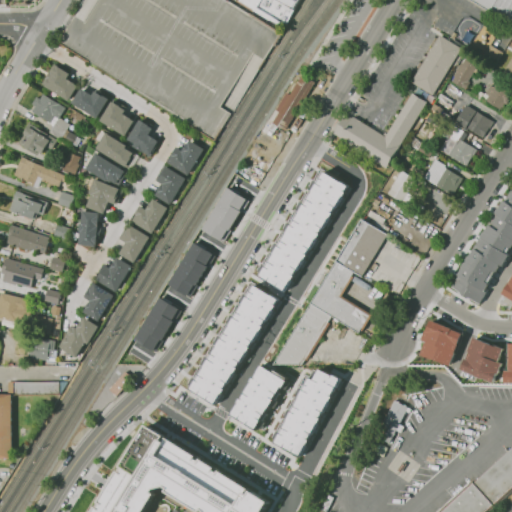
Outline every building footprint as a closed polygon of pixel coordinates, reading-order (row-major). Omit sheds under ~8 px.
[(228,0),(282,32),(214,142),(58,40),(68,23),(82,0),(228,0)] [(303,0),(285,29),(239,2),(240,0),(303,0)] [(511,0),(511,19),(495,9),(493,13),(471,0),(511,0)] [(441,35),(462,47),(435,95),(413,83),(441,35)] [(503,49),(494,64),(481,56),(489,41),(503,49)] [(511,55),(502,71),(511,77),(511,55)] [(465,88),(479,65),(464,56),(450,79),(465,88)] [(57,65),(44,85),(68,100),(78,86),(67,79),(70,74),(57,65)] [(316,81),(285,131),(277,126),(309,76),(316,81)] [(482,99),(504,113),(511,101),(511,97),(492,84),(482,99)] [(108,99),(95,119),(72,104),(82,90),(91,96),(95,90),(108,99)] [(357,119),(387,137),(415,92),(430,101),(389,168),(337,136),(347,118),(354,122),(357,119)] [(64,107),(43,94),(41,98),(38,96),(33,104),(36,106),(33,111),(50,122),(54,116),(57,118),(64,107)] [(444,120),(455,103),(441,95),(431,112),(444,120)] [(114,100),(101,120),(125,136),(134,121),(124,114),(127,109),(114,100)] [(459,119),(485,136),(495,121),(469,104),(459,119)] [(60,139),(51,134),(60,119),(70,124),(60,139)] [(140,119),(128,139),(151,154),(161,139),(151,133),(154,128),(140,119)] [(19,145),(31,126),(51,138),(39,157),(19,145)] [(457,129),(468,135),(465,141),(478,148),(467,168),(448,157),(457,140),(452,137),(457,129)] [(65,137),(69,132),(79,138),(75,143),(65,137)] [(133,153),(126,148),(128,145),(108,133),(98,148),(126,165),(133,153)] [(415,169),(432,145),(420,136),(403,161),(415,169)] [(189,141),(202,148),(188,174),(169,163),(178,148),(183,151),(189,141)] [(69,152),(79,156),(73,170),(63,166),(69,152)] [(125,171),(97,153),(88,168),(107,181),(109,177),(117,183),(125,171)] [(53,170),(20,156),(12,175),(36,186),(39,178),(47,182),(53,170)] [(423,177),(452,196),(464,177),(435,158),(423,177)] [(167,167),(186,177),(170,203),(156,195),(163,183),(158,181),(167,167)] [(264,279),(290,293),(346,183),(319,170),(264,279)] [(388,194),(403,204),(414,188),(398,178),(388,194)] [(122,190),(96,179),(90,193),(93,194),(88,206),(104,213),(108,201),(116,204),(122,190)] [(248,199),(226,187),(202,230),(224,242),(248,199)] [(44,200),(16,190),(9,209),(35,219),(37,212),(43,215),(48,202),(44,200)] [(57,203),(61,193),(73,197),(70,207),(57,203)] [(154,199),(167,207),(153,232),(135,222),(143,207),(148,210),(154,199)] [(433,238),(451,207),(459,212),(441,243),(433,238)] [(494,211),(511,222),(511,283),(506,280),(511,270),(511,242),(485,226),(494,211)] [(98,214),(95,245),(79,243),(82,212),(98,214)] [(365,220),(390,236),(364,277),(358,274),(338,261),(365,220)] [(54,235),(56,224),(68,227),(65,238),(54,235)] [(131,226),(150,236),(134,261),(120,254),(128,242),(122,240),(131,226)] [(5,243),(11,227),(35,235),(29,251),(5,243)] [(214,255),(193,242),(167,284),(188,297),(214,255)] [(49,267),(52,257),(65,261),(62,271),(49,267)] [(117,257),(130,265),(116,290),(98,280),(106,265),(111,268),(117,257)] [(3,275),(7,258),(30,265),(26,281),(3,275)] [(338,261),(358,274),(344,298),(373,316),(361,334),(312,304),(338,261)] [(511,279),(503,296),(511,300),(511,279)] [(192,391),(219,405),(277,298),(251,283),(192,391)] [(487,283),(505,295),(479,317),(470,312),(487,283)] [(96,284),(114,294),(99,320),(85,312),(92,300),(87,298),(96,284)] [(45,299),(46,290),(61,293),(59,302),(45,299)] [(27,298),(0,292),(0,318),(16,321),(19,307),(25,308),(27,298)] [(134,339),(155,352),(180,309),(159,297),(134,339)] [(444,304),(457,312),(441,339),(423,328),(434,309),(440,312),(444,304)] [(62,306),(60,315),(53,314),(55,305),(62,306)] [(313,305),(333,318),(304,366),(274,366),(313,305)] [(31,330),(32,317),(52,318),(50,332),(31,330)] [(85,318),(98,326),(87,342),(84,341),(74,356),(60,346),(74,326),(78,328),(85,318)] [(420,354),(451,366),(464,332),(430,320),(423,340),(425,341),(420,354)] [(504,348),(473,337),(461,370),(494,383),(502,362),(499,361),(504,348)] [(29,357),(31,339),(54,341),(53,359),(29,357)] [(231,414),(257,430),(287,379),(261,364),(231,414)] [(276,444),(303,456),(340,378),(319,368),(314,379),(308,376),(276,444)] [(110,389),(127,373),(135,380),(117,397),(110,389)] [(6,381),(57,380),(58,392),(7,393),(6,381)] [(0,394),(9,394),(9,459),(0,459),(0,394)] [(392,401),(405,408),(386,444),(373,438),(392,401)] [(271,502),(264,511),(207,511),(204,510),(202,511),(168,491),(170,488),(166,486),(157,489),(154,491),(157,493),(145,511),(91,511),(146,425),(271,502)] [(436,511),(511,442),(511,483),(480,511),(436,511)]
